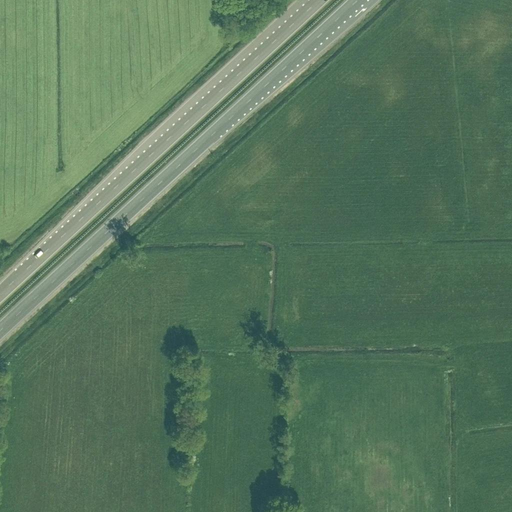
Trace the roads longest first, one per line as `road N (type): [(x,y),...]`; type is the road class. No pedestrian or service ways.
road 1 (trunk): [(0,329),(355,0)]
road 2 (trunk): [(318,0),(0,293)]
